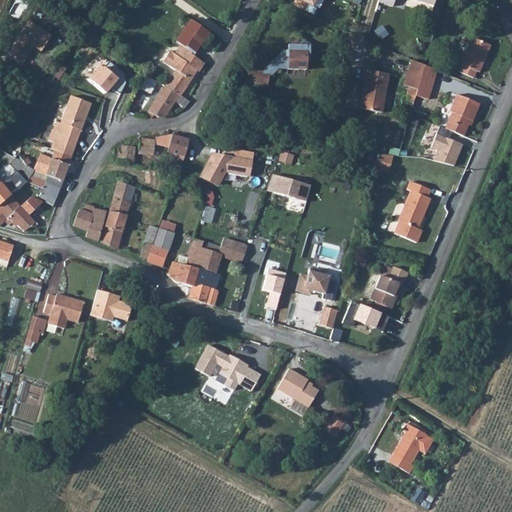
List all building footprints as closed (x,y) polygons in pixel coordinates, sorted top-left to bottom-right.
[(292,0),(291,5),(303,12),(307,4),(312,6),(316,0),(292,0)] [(14,1),(8,13),(16,17),(23,6),(14,1)] [(28,20),(22,28),(44,50),(52,37),(28,20)] [(189,20),(175,41),(181,45),(195,55),(209,33),(189,20)] [(44,50),(22,28),(6,54),(20,63),(33,46),(42,52),(44,50)] [(467,60),(464,67),(476,72),(479,64),(483,67),(493,41),(475,33),(464,58),(467,60)] [(288,69),(306,69),(306,56),(312,45),(302,39),(300,44),(288,44),(288,50),(283,50),(282,51),(282,53),(282,58),(281,58),(279,66),(288,68),(288,69)] [(176,70),(166,85),(181,95),(192,77),(198,84),(200,85),(208,72),(199,66),(203,60),(195,55),(181,45),(175,53),(170,50),(163,60),(176,70)] [(282,53),(263,73),(263,74),(271,76),(271,75),(279,66),(281,58),(282,58),(282,53)] [(416,88),(414,95),(427,100),(437,69),(409,60),(402,85),(416,88)] [(124,73),(109,61),(93,81),(107,93),(113,86),(119,91),(125,84),(124,73)] [(241,68),(235,66),(233,73),(239,74),(241,68)] [(369,76),(364,105),(385,109),(393,72),(368,67),(366,76),(369,76)] [(249,69),(246,81),(261,84),(263,74),(263,73),(249,69)] [(261,84),(268,86),(271,76),(263,74),(261,84)] [(146,75),(140,86),(152,92),(157,81),(146,75)] [(166,85),(145,116),(152,117),(154,113),(159,116),(168,113),(176,101),(184,108),(190,100),(181,95),(166,85)] [(454,109),(448,125),(466,132),(473,117),(474,117),(482,100),(459,91),(452,107),(454,109)] [(57,120),(53,130),(77,140),(92,102),(71,95),(61,122),(57,120)] [(450,137),(452,131),(440,126),(437,132),(450,137)] [(53,130),(51,129),(48,140),(57,144),(55,149),(71,155),(77,140),(53,130)] [(155,139),(155,143),(168,148),(167,152),(174,153),(172,160),(183,163),(184,156),(189,138),(172,134),(156,137),(155,139)] [(453,167),(462,145),(435,135),(429,149),(435,152),(432,161),(453,167)] [(139,153),(154,155),(155,143),(155,139),(140,137),(139,153)] [(119,146),(117,162),(133,163),(136,146),(119,146)] [(254,153),(226,148),(225,155),(212,153),(199,176),(219,188),(227,174),(250,178),(254,153)] [(29,160),(27,164),(33,169),(62,180),(71,155),(55,149),(52,158),(40,153),(36,163),(29,160)] [(393,152),(378,151),(374,166),(381,167),(382,163),(390,165),(393,152)] [(293,156),(280,152),(278,162),(290,165),(293,156)] [(273,174),(268,191),(305,202),(310,186),(273,174)] [(116,188),(115,196),(130,201),(134,185),(119,180),(116,188)] [(413,189),(400,219),(418,227),(431,196),(428,195),(431,187),(414,180),(412,188),(413,189)] [(42,184),(41,187),(56,193),(59,186),(43,181),(42,184)] [(1,182),(0,183),(0,204),(11,195),(1,182)] [(41,187),(39,192),(53,199),(56,193),(41,187)] [(39,192),(36,198),(51,204),(53,199),(39,192)] [(11,195),(0,204),(0,209),(2,213),(0,214),(0,224),(5,219),(20,206),(13,198),(11,195)] [(115,196),(110,212),(126,216),(130,201),(115,196)] [(20,206),(5,219),(10,224),(15,220),(24,230),(34,221),(28,214),(40,202),(30,197),(20,206)] [(206,206),(203,220),(212,222),(216,208),(206,206)] [(92,212),(79,208),(74,224),(87,230),(86,235),(98,239),(107,211),(94,207),(92,212)] [(110,212),(102,241),(118,248),(126,216),(110,212)] [(155,239),(153,244),(169,250),(174,233),(159,226),(155,239)] [(146,236),(141,255),(149,259),(153,244),(155,239),(146,236)] [(174,260),(169,274),(175,280),(179,282),(193,286),(198,268),(196,267),(202,247),(203,241),(194,237),(188,257),(186,265),(174,260)] [(224,237),(219,253),(221,254),(242,262),(247,246),(224,237)] [(0,240),(0,265),(6,267),(14,246),(0,240)] [(153,244),(149,259),(148,261),(158,264),(163,267),(169,250),(153,244)] [(202,247),(196,267),(198,268),(216,273),(221,254),(219,253),(202,247)] [(180,255),(178,262),(186,265),(188,257),(180,255)] [(294,267),(289,286),(299,288),(300,284),(332,293),(337,275),(303,265),(302,269),(294,267)] [(383,275),(389,278),(393,269),(387,266),(383,275)] [(381,275),(370,299),(375,301),(386,306),(391,308),(401,285),(403,285),(408,273),(394,267),(393,269),(389,278),(383,275),(381,275)] [(193,286),(190,298),(214,305),(219,289),(211,286),(216,273),(198,268),(193,286)] [(264,307),(275,310),(285,274),(269,269),(263,291),(268,292),(264,307)] [(39,288),(41,281),(29,277),(27,284),(39,288)] [(98,289),(90,315),(112,322),(114,316),(127,320),(132,305),(118,301),(120,296),(98,289)] [(48,295),(43,313),(50,315),(47,324),(65,329),(67,320),(78,323),(84,303),(56,295),(55,297),(48,295)] [(231,298),(231,305),(239,306),(240,303),(237,302),(237,299),(231,298)] [(386,306),(375,301),(372,306),(384,312),(386,306)] [(319,322),(333,326),(338,308),(323,304),(319,322)] [(359,305),(352,320),(374,330),(380,314),(359,305)] [(377,329),(384,331),(389,315),(381,313),(377,329)] [(32,317),(23,348),(27,349),(29,344),(33,345),(36,333),(40,319),(32,317)] [(134,350),(138,353),(145,344),(141,341),(134,350)] [(231,354),(210,343),(198,368),(212,375),(219,362),(225,365),(222,371),(231,376),(227,383),(237,388),(241,381),(255,389),(263,372),(249,365),(251,363),(232,353),(231,354)] [(298,377),(290,372),(280,391),(313,409),(323,392),(310,384),(312,381),(300,374),(298,377)] [(326,433),(338,440),(346,425),(335,419),(326,433)] [(426,452),(434,438),(428,434),(407,421),(402,429),(406,431),(389,459),(410,472),(415,463),(411,461),(419,448),(426,452)]
